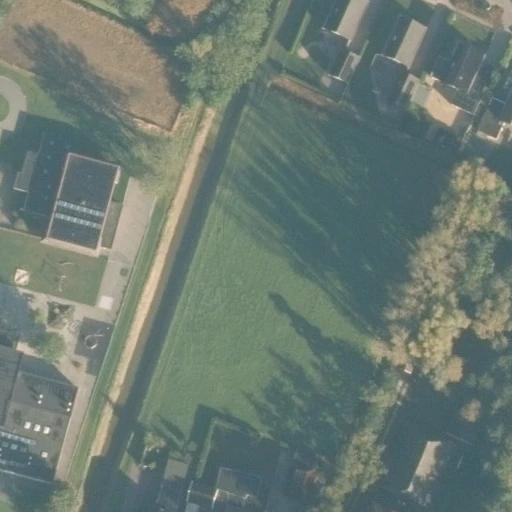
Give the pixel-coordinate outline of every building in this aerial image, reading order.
[(351,41),(368,4),(359,0),(338,0),(325,30),(351,41)] [(384,56),(409,68),(426,30),(401,19),(384,56)] [(442,83),(458,90),(451,105),(468,113),(463,126),(469,128),(474,116),(487,87),(474,81),(485,57),(459,45),(442,83)] [(361,59),(341,50),(329,76),(350,85),(361,59)] [(401,72),(386,102),(405,111),(420,81),(401,72)] [(511,126),(511,93),(504,113),(489,106),(478,132),(497,140),(505,123),(511,126)] [(455,152),(461,139),(439,129),(433,142),(455,152)] [(110,251),(122,206),(107,202),(116,169),(73,158),(77,143),(43,134),(37,155),(26,152),(20,174),(31,177),(22,212),(50,219),(44,240),(93,253),(95,247),(110,251)] [(0,472),(51,486),(60,455),(56,454),(66,418),(69,419),(77,388),(9,371),(18,337),(0,332),(0,328),(2,319),(0,318),(0,472)] [(430,509),(457,446),(409,425),(381,488),(391,492),(383,509),(374,505),(370,511),(420,511),(423,506),(430,509)] [(290,465),(284,496),(311,502),(317,472),(316,472),(318,461),(296,456),(294,466),(290,465)] [(485,467),(463,458),(458,470),(480,479),(485,467)] [(221,483),(219,489),(220,489),(221,490),(224,490),(231,492),(232,492),(231,497),(229,500),(229,502),(229,503),(243,506),(242,510),(241,511),(266,511),(269,499),(248,494),(250,489),(252,481),(225,472),(221,483)] [(176,511),(183,486),(183,485),(164,480),(156,511),(141,507),(139,511),(176,511)] [(216,499),(219,489),(193,482),(191,493),(188,503),(214,509),(216,501),(216,499)] [(241,511),(242,510),(243,506),(229,503),(227,509),(226,511),(241,511)]
